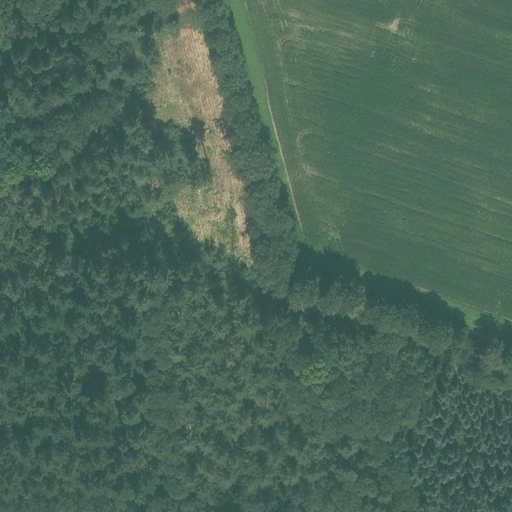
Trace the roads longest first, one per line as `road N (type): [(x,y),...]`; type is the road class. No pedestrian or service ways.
road 1 (track): [(0,298),(280,284),(396,475),(401,511)]
road 2 (track): [(0,70),(139,0)]
